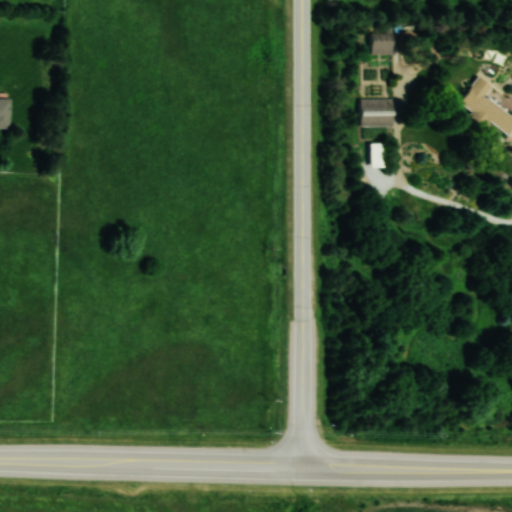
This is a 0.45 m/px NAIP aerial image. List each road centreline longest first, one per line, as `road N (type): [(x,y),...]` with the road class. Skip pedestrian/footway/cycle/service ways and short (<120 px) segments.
road 1 (tertiary): [(511,469),(0,458)]
road 2 (tertiary): [(302,0),(302,465)]
